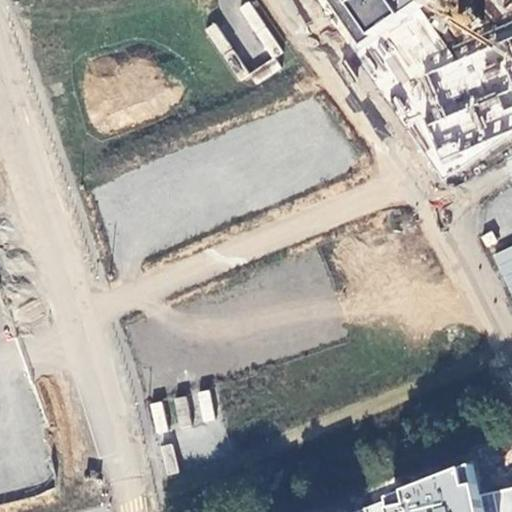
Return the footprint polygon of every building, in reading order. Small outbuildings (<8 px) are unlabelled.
[(438,0),(327,0),(363,50),(438,0)] [(220,53),(230,47),(214,23),(205,30),(220,53)] [(511,131),(511,38),(401,82),(441,165),(511,131)] [(511,244),(492,254),(511,297),(511,244)] [(202,419),(212,418),(210,391),(200,391),(202,419)] [(391,503),(393,511),(511,511),(511,491),(483,497),(475,469),(391,503)]
